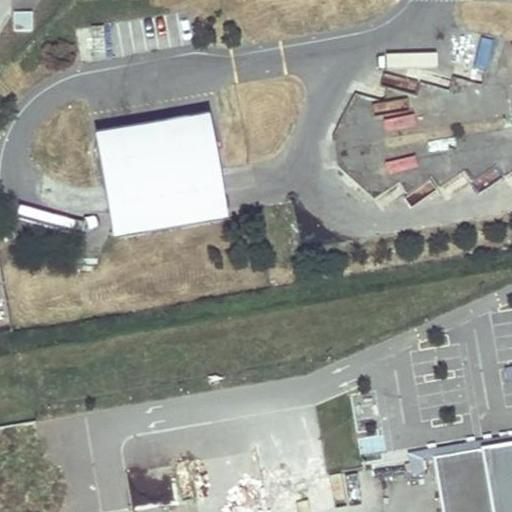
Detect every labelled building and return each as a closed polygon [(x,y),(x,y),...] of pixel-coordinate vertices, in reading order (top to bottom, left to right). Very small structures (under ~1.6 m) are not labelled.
[(14,31),(31,31),(31,14),(14,14),(14,31)] [(93,136),(111,242),(224,222),(206,117),(93,136)] [(322,245),(323,218),(300,217),(299,244),(322,245)] [(422,461),(432,459),(511,445),(511,437),(407,455),(411,476),(424,474),(422,461)] [(511,511),(511,445),(432,459),(441,511),(511,511)]
